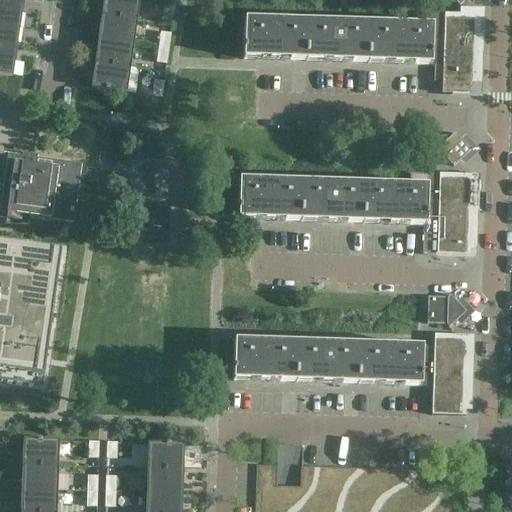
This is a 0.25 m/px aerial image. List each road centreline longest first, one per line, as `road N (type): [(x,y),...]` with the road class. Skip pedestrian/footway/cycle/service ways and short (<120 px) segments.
road 1 (residential): [(224,511),(226,430),(483,444)]
road 2 (residential): [(258,108),(493,117)]
road 3 (residential): [(488,285),(269,276)]
road 4 (residential): [(493,117),(488,285)]
road 5 (residential): [(488,285),(483,444)]
